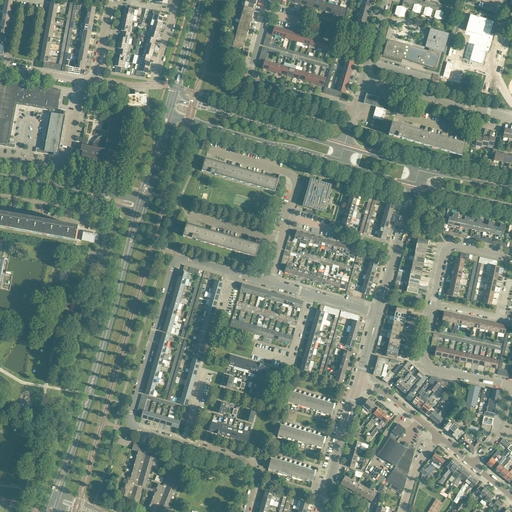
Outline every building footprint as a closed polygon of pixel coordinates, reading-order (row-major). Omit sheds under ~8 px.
[(308,0),(307,6),(313,8),(315,0),(308,0)] [(315,0),(313,8),(319,10),(322,2),(316,0),(315,0)] [(443,13),(452,16),(454,11),(447,8),(446,11),(442,10),(442,8),(436,6),(436,4),(425,0),(425,2),(419,1),(419,0),(403,0),(402,4),(402,7),(397,7),(395,13),(394,14),(395,14),(399,16),(405,16),(407,9),(406,9),(406,8),(412,10),(416,12),(420,12),(419,13),(420,13),(420,12),(423,13),(427,15),(430,15),(430,17),(431,17),(431,15),(434,16),(438,19),(441,19),(441,20),(443,13)] [(319,10),(325,12),(328,3),(322,2),(319,10)] [(325,12),(332,13),(334,5),(328,3),(325,12)] [(60,7),(58,6),(50,5),(49,11),(57,13),(59,13),(60,7)] [(340,7),(334,5),(332,13),(338,15),(340,7)] [(370,7),(368,7),(362,5),(360,11),(368,13),(370,7)] [(137,10),(137,7),(130,6),(130,9),(125,8),(124,14),(134,16),(135,10),(137,10)] [(343,17),(346,9),(340,7),(338,15),(343,17)] [(159,16),(160,11),(153,10),(152,14),(154,14),(152,20),(162,23),(163,17),(159,16)] [(368,13),(360,11),(358,17),(366,19),(368,13)] [(468,42),(463,60),(482,65),(486,51),(488,52),(493,34),(490,33),(491,32),(494,21),(493,21),(470,14),(464,34),(470,36),(469,38),(468,42)] [(358,17),(356,23),(364,26),(366,19),(358,17)] [(9,22),(2,20),(0,19),(0,23),(1,23),(1,26),(8,28),(9,22)] [(152,20),(151,26),(160,28),(162,23),(152,20)] [(363,31),(364,26),(356,23),(355,29),(354,29),(354,30),(363,32),(363,31)] [(84,28),(84,30),(91,32),(92,26),(85,24),(81,24),(80,27),(84,28)] [(122,31),(122,34),(130,36),(132,27),(122,25),(121,31),(122,31)] [(158,34),(160,28),(151,26),(149,31),(158,34),(159,34),(158,34)] [(278,37),(280,29),(275,27),(275,26),(274,30),(273,33),(272,36),(278,37)] [(287,30),(280,29),(278,37),(284,39),(287,30)] [(383,55),(402,61),(402,59),(437,70),(442,52),(443,52),(444,53),(449,34),(447,34),(441,32),(430,29),(429,33),(425,47),(429,48),(428,51),(387,40),(383,55)] [(80,36),(83,37),(90,38),(91,32),(84,30),(81,30),(80,36)] [(293,32),(287,30),(284,39),(290,41),(293,32)] [(149,31),(147,40),(155,42),(156,39),(157,39),(158,34),(149,31)] [(299,34),(293,32),(290,41),(296,43),(299,34)] [(0,55),(3,56),(4,51),(9,52),(11,37),(0,34),(0,55)] [(118,43),(129,45),(130,36),(122,34),(121,37),(120,37),(119,43),(118,43)] [(305,36),(299,34),(296,43),(303,44),(305,36)] [(311,37),(305,36),(303,44),(309,46),(311,37)] [(317,39),(311,37),(309,46),(315,48),(317,39)] [(324,41),(317,39),(315,48),(321,49),(324,41)] [(144,48),(153,51),(154,51),(155,45),(154,45),(155,42),(147,40),(144,48)] [(330,43),(324,41),(321,49),(327,51),(330,43)] [(119,49),(119,52),(127,53),(129,45),(118,43),(119,43),(118,49),(119,49)] [(335,44),(330,43),(327,51),(333,53),(336,44),(335,44)] [(144,48),(142,57),(150,59),(151,56),(152,56),(153,51),(144,48)] [(125,62),(127,53),(119,52),(118,55),(117,55),(116,60),(115,60),(125,62)] [(346,60),(354,62),(355,57),(356,57),(347,54),(347,55),(346,60)] [(142,57),(139,65),(148,68),(149,68),(150,62),(149,62),(150,59),(142,57)] [(116,66),(115,72),(120,73),(121,67),(124,68),(125,62),(115,60),(116,61),(115,66),(116,66)] [(263,69),(269,71),(271,62),(265,60),(264,63),(263,66),(263,67),(262,70),(263,70),(263,69)] [(344,66),(352,68),(354,62),(346,60),(344,66)] [(85,69),(86,63),(78,62),(75,61),(74,67),(75,68),(74,73),(80,75),(81,69),(85,69)] [(269,71),(275,72),(277,64),(271,62),(269,71)] [(275,72),(281,74),(283,66),(277,64),(275,72)] [(148,68),(139,65),(136,65),(135,69),(138,70),(138,71),(140,72),(139,77),(144,78),(146,73),(147,74),(148,68)] [(281,74),(287,76),(290,68),(283,66),(281,74)] [(350,74),(352,68),(344,66),(342,72),(350,74)] [(287,76),(293,78),(296,69),(290,68),(287,76)] [(293,78),(299,79),(302,71),(296,69),(293,78)] [(299,79),(306,81),(308,73),(302,71),(299,79)] [(341,78),(349,81),(350,74),(342,72),(341,78)] [(306,81),(312,83),(314,75),(308,73),(306,81)] [(312,83),(318,85),(320,76),(314,75),(312,83)] [(326,78),(320,76),(318,85),(323,86),(323,87),(326,78)] [(347,87),(349,81),(341,78),(339,85),(347,87)] [(22,102),(24,102),(27,84),(18,82),(0,79),(0,143),(2,144),(8,139),(15,102),(22,103),(22,102)] [(24,103),(30,105),(34,85),(27,84),(24,102),(24,103)] [(36,106),(37,106),(41,86),(34,85),(30,105),(34,105),(34,104),(36,104),(36,106)] [(346,93),(345,93),(347,87),(339,85),(337,91),(339,91),(342,92),(346,93)] [(43,107),(44,107),(47,88),(41,86),(37,106),(40,106),(41,105),(43,105),(43,107)] [(54,89),(47,88),(44,107),(48,108),(48,106),(51,107),(54,89)] [(51,107),(58,108),(61,90),(54,89),(51,107)] [(139,95),(139,92),(139,91),(135,91),(135,95),(127,95),(128,106),(147,106),(147,94),(139,95)] [(388,116),(391,105),(378,101),(376,107),(376,108),(373,118),(383,121),(385,116),(388,117),(388,116)] [(53,156),(54,156),(58,157),(66,112),(61,111),(60,115),(52,113),(46,142),(49,142),(48,147),(47,151),(47,152),(52,153),(51,154),(54,154),(53,156)] [(116,151),(117,152),(118,147),(118,146),(124,116),(114,114),(114,112),(112,112),(107,137),(106,137),(105,136),(104,136),(103,136),(102,136),(101,137),(100,137),(99,137),(98,138),(97,138),(97,139),(96,139),(96,140),(95,140),(95,141),(94,142),(94,143),(93,144),(93,145),(93,146),(93,147),(82,145),(81,147),(83,148),(81,158),(103,162),(104,156),(106,156),(108,159),(109,159),(110,159),(111,158),(112,157),(113,157),(113,156),(113,155),(111,153),(111,151),(116,151)] [(465,144),(410,128),(393,123),(392,123),(389,135),(462,156),(465,144)] [(472,145),(475,146),(481,147),(482,146),(483,138),(483,136),(480,135),(480,132),(478,132),(475,131),(472,145)] [(502,162),(504,153),(503,153),(503,154),(498,153),(498,152),(496,151),(495,155),(494,160),(497,160),(497,161),(502,162)] [(504,153),(502,162),(502,161),(505,162),(505,163),(509,164),(511,156),(511,155),(504,153)] [(278,180),(221,164),(221,163),(211,160),(211,161),(206,159),(205,159),(202,171),(275,192),(278,180)] [(332,185),(310,179),(302,206),(324,212),(332,185)] [(351,191),(350,197),(357,199),(359,193),(351,191)] [(350,197),(348,203),(355,205),(357,199),(350,197)] [(393,210),(395,203),(387,201),(386,207),(393,210)] [(348,203),(346,209),(354,211),(355,205),(348,203)] [(393,210),(386,207),(384,213),(391,216),(393,210)] [(344,215),(352,217),(354,211),(346,209),(344,215)] [(384,213),(382,220),(390,222),(391,216),(384,213)] [(451,227),(453,227),(456,214),(453,213),(452,218),(449,217),(447,224),(451,225),(451,227)] [(0,227),(76,241),(79,229),(0,214),(0,227)] [(456,226),(459,227),(462,215),(456,214),(453,227),(456,228),(456,226)] [(343,221),(350,224),(352,217),(344,215),(343,221)] [(462,215),(459,227),(463,228),(463,229),(465,230),(468,217),(465,216),(465,218),(462,218),(462,215)] [(468,217),(465,230),(467,230),(468,229),(471,230),(473,222),(474,218),(468,217)] [(473,222),(471,230),(475,230),(475,232),(477,232),(480,219),(477,219),(476,223),(473,222)] [(390,222),(382,220),(380,226),(388,228),(390,222)] [(343,221),(341,228),(344,228),(348,230),(349,229),(350,224),(343,221)] [(485,225),(483,232),(487,233),(486,234),(489,235),(492,222),(489,221),(488,226),(485,225)] [(187,224),(187,225),(183,237),(256,258),(259,245),(259,246),(202,229),(193,226),(187,225),(187,224)] [(497,227),(495,235),(498,236),(498,237),(501,237),(503,224),(501,224),(500,228),(497,227)] [(379,232),(386,234),(388,228),(380,226),(379,232)] [(300,243),(303,233),(297,232),(297,230),(297,231),(296,231),(296,233),(295,236),(294,239),(294,241),(300,243)] [(306,245),(307,242),(309,235),(303,233),(303,232),(303,233),(300,243),(306,245)] [(377,238),(384,240),(386,234),(379,232),(377,238)] [(313,244),(315,237),(309,235),(309,234),(309,235),(307,242),(306,245),(308,246),(309,243),(313,244)] [(321,246),(325,247),(327,240),(327,239),(324,238),(323,239),(321,239),(321,237),(321,238),(319,246),(318,248),(320,249),(321,246)] [(330,241),(329,241),(327,240),(325,247),(331,249),(333,241),(330,240),(330,241)] [(336,254),(337,251),(339,244),(333,242),(333,241),(331,249),(330,252),(336,254)] [(345,245),(339,244),(339,243),(339,244),(337,251),(336,254),(339,255),(340,254),(342,254),(345,245)] [(346,255),(348,256),(351,247),(345,246),(346,244),(345,244),(345,245),(342,254),(342,256),(345,257),(346,255)] [(354,259),(357,252),(358,248),(357,248),(357,249),(351,247),(352,246),(351,246),(351,247),(348,256),(348,257),(354,259)] [(372,256),(370,262),(377,264),(379,258),(372,256)] [(285,272),(291,274),(293,267),(294,264),(288,262),(287,265),(286,268),(285,271),(285,272)] [(376,270),(377,264),(370,262),(368,268),(376,270)] [(463,266),(455,264),(454,270),(462,272),(463,266)] [(297,276),(303,278),(305,270),(306,267),(300,265),(299,269),(297,276)] [(299,269),(293,267),(291,274),(297,276),(299,269)] [(367,274),(368,275),(374,276),(376,270),(368,268),(368,270),(367,274)] [(64,271),(60,271),(60,280),(68,280),(68,274),(67,274),(68,270),(64,270),(64,271)] [(454,270),(452,277),(460,278),(462,272),(454,270)] [(315,281),(321,283),(323,275),(324,272),(318,271),(317,274),(315,281)] [(309,279),(315,281),(317,274),(311,272),(309,279)] [(365,280),(368,281),(372,282),(374,276),(368,275),(367,274),(365,280)] [(321,283),(327,285),(329,277),(323,275),(321,283)] [(329,276),(329,277),(327,285),(333,286),(336,276),(334,275),(333,277),(329,276)] [(179,276),(177,283),(185,285),(187,279),(179,276)] [(333,286),(339,288),(342,278),(336,276),(333,286)] [(460,278),(452,277),(451,283),(459,285),(460,278)] [(339,288),(346,290),(349,280),(342,278),(339,288)] [(495,286),(497,280),(489,278),(487,284),(495,286)] [(363,286),(368,288),(370,288),(372,282),(368,281),(365,280),(363,286)] [(177,283),(175,289),(183,291),(185,285),(177,283)] [(451,283),(450,289),(457,291),(459,285),(451,283)] [(240,291),(246,293),(248,286),(242,284),(240,291)] [(246,293),(252,295),(255,288),(248,286),(246,293)] [(370,288),(368,288),(363,286),(361,293),(363,293),(367,294),(368,294),(369,295),(370,288)] [(219,295),(221,289),(214,287),(212,293),(219,295)] [(255,288),(252,295),(258,297),(261,289),(255,288)] [(175,289),(174,295),(181,297),(183,291),(175,289)] [(267,291),(261,289),(258,297),(264,298),(267,291)] [(457,291),(450,289),(448,295),(448,296),(457,298),(457,297),(456,297),(457,291)] [(273,293),(267,291),(264,298),(271,300),(273,293)] [(210,299),(218,301),(219,295),(212,293),(210,299)] [(273,293),(271,300),(277,302),(279,294),(273,293)] [(285,296),(279,294),(277,302),(283,304),(285,296)] [(174,295),(172,301),(180,303),(181,297),(174,295)] [(288,308),(289,305),(291,298),(285,296),(283,304),(282,306),(288,308)] [(485,297),(483,303),(483,302),(483,303),(492,305),(491,304),(493,298),(485,297)] [(297,300),(291,298),(289,305),(295,307),(297,300)] [(216,307),(218,301),(210,299),(209,305),(216,307)] [(303,301),(297,300),(295,307),(301,309),(303,301)] [(172,301),(170,307),(178,310),(180,303),(172,301)] [(207,311),(214,313),(216,307),(209,305),(207,311)] [(170,307),(168,314),(176,316),(178,310),(170,307)] [(317,311),(315,316),(323,318),(325,312),(323,312),(319,311),(317,310),(317,311)] [(212,319),(214,313),(207,311),(205,317),(212,319)] [(168,314),(167,320),(174,322),(176,316),(168,314)] [(321,325),(323,318),(315,316),(314,322),(321,325)] [(203,323),(211,326),(212,319),(205,317),(203,323)] [(230,327),(236,329),(238,321),(232,319),(230,327)] [(167,320),(165,326),(172,328),(174,322),(167,320)] [(244,323),(238,321),(236,329),(242,330),(244,323)] [(353,321),(352,327),(359,329),(361,323),(358,322),(355,321),(353,321)] [(319,331),(321,325),(314,322),(312,328),(319,331)] [(209,332),(211,326),(203,323),(202,330),(209,332)] [(242,330),(248,332),(250,325),(244,323),(242,330)] [(493,323),(492,332),(498,333),(500,325),(493,323)] [(257,324),(256,326),(254,334),(260,336),(263,328),(263,325),(257,324)] [(256,326),(250,325),(248,332),(254,334),(256,326)] [(504,334),(506,326),(506,325),(506,326),(500,325),(498,333),(504,334)] [(172,328),(165,326),(163,332),(171,334),(172,328)] [(352,327),(350,333),(357,335),(359,329),(352,327)] [(269,330),(263,328),(260,336),(266,337),(269,330)] [(312,328),(310,335),(318,337),(319,331),(312,328)] [(200,336),(207,338),(209,332),(202,330),(200,336)] [(269,330),(266,337),(273,339),(275,332),(269,330)] [(281,333),(275,332),(273,339),(279,341),(281,333)] [(287,335),(281,333),(279,341),(285,343),(287,335)] [(355,341),(357,335),(350,333),(348,339),(355,341)] [(287,335),(285,343),(291,344),(293,337),(287,335)] [(310,335),(308,341),(316,343),(318,337),(310,335)] [(205,344),(207,338),(200,336),(198,342),(205,344)] [(169,341),(161,339),(159,345),(167,347),(169,341)] [(354,347),(355,341),(348,339),(346,345),(354,347)] [(308,341),(307,347),(314,349),(316,343),(308,341)] [(158,351),(161,352),(165,353),(165,352),(167,347),(159,345),(158,351)] [(307,347),(305,352),(305,353),(312,355),(313,352),(314,349),(307,347)] [(443,348),(441,357),(447,358),(449,349),(443,348)] [(194,355),(201,357),(203,351),(196,349),(195,352),(194,355)] [(337,355),(339,356),(342,357),(349,359),(351,353),(339,349),(337,355)] [(447,358),(453,359),(455,351),(449,349),(447,358)] [(156,357),(163,359),(165,353),(161,352),(158,351),(156,357)] [(455,351),(453,359),(459,361),(461,352),(455,351)] [(459,361),(466,362),(468,353),(461,352),(459,361)] [(305,353),(303,359),(311,361),(312,355),(305,353)] [(466,362),(472,363),(474,355),(468,353),(466,362)] [(200,363),(201,357),(194,355),(191,354),(190,360),(192,361),(200,363)] [(472,363),(478,365),(480,356),(474,355),(472,363)] [(231,356),(228,367),(234,369),(234,366),(237,358),(231,356)] [(341,360),(340,363),(347,365),(349,359),(342,357),(339,356),(338,359),(341,360)] [(478,365),(484,366),(486,357),(480,356),(478,365)] [(156,357),(154,363),(162,366),(165,366),(165,364),(162,363),(163,359),(156,357)] [(389,360),(378,357),(373,375),(382,378),(385,366),(387,366),(389,360)] [(484,366),(491,367),(492,359),(486,357),(484,366)] [(303,359),(301,365),(309,367),(311,361),(303,359)] [(492,359),(491,367),(496,369),(497,369),(499,360),(492,359)] [(198,370),(200,363),(192,361),(190,360),(188,367),(191,367),(198,370)] [(406,382),(406,381),(408,379),(411,376),(413,373),(408,369),(411,364),(410,363),(408,361),(403,367),(406,370),(409,373),(404,379),(406,382)] [(249,371),(249,373),(254,374),(257,363),(252,362),(249,371)] [(154,363),(152,369),(160,372),(162,366),(154,363)] [(257,363),(254,374),(260,376),(260,374),(263,365),(257,363)] [(340,363),(338,369),(346,371),(347,365),(340,363)] [(300,371),(307,373),(309,367),(301,365),(300,371)] [(196,376),(198,370),(191,367),(189,373),(196,376)] [(152,369),(151,376),(158,378),(160,372),(152,369)] [(335,371),(334,374),(344,377),(346,371),(338,369),(338,371),(335,371)] [(385,375),(383,378),(382,379),(387,383),(394,374),(389,370),(385,375)] [(415,377),(420,380),(424,375),(420,371),(415,377)] [(194,382),(196,376),(189,373),(187,380),(194,382)] [(342,383),(344,377),(334,374),(332,380),(342,383)] [(225,375),(224,380),(233,383),(235,378),(225,375)] [(151,376),(149,382),(156,384),(158,378),(151,376)] [(401,377),(395,385),(400,389),(406,382),(404,379),(401,377)] [(432,385),(436,380),(437,378),(431,377),(427,381),(432,385)] [(441,379),(437,378),(436,380),(432,385),(432,386),(429,388),(434,392),(437,389),(440,385),(441,379)] [(193,388),(194,382),(187,380),(185,386),(193,388)] [(224,380),(222,386),(233,389),(235,383),(233,383),(224,380)] [(408,385),(409,383),(406,381),(406,382),(400,389),(405,394),(411,387),(408,385)] [(413,394),(423,383),(420,381),(416,385),(406,398),(410,402),(415,396),(413,394)] [(149,382),(147,388),(155,390),(156,384),(149,382)] [(252,383),(251,388),(253,389),(262,391),(263,386),(252,383)] [(444,388),(442,386),(440,385),(437,389),(443,394),(446,390),(444,388)] [(475,407),(480,387),(470,385),(469,390),(467,401),(466,405),(465,411),(470,412),(471,406),(475,407)] [(191,394),(193,388),(185,386),(183,392),(191,394)] [(153,396),(155,390),(147,388),(145,394),(153,396)] [(411,403),(415,406),(425,393),(424,392),(424,391),(422,388),(418,393),(420,396),(418,398),(416,397),(411,403)] [(326,415),(331,416),(331,414),(334,414),(335,411),(334,411),(332,410),(333,409),(334,405),(335,405),(336,404),(329,402),(330,399),(329,399),(327,401),(325,401),(325,398),(324,397),(322,400),(320,399),(321,397),(319,396),(317,399),(315,398),(316,395),(314,395),(313,397),(310,397),(311,394),(309,393),(308,396),(305,395),(306,392),(305,392),(303,394),(301,394),(301,391),(300,391),(298,393),(296,392),(297,390),(295,389),(293,392),(291,391),(289,390),(289,392),(290,392),(289,396),(287,403),(326,415)] [(494,417),(495,414),(500,391),(491,390),(485,415),(494,417)] [(189,400),(191,394),(183,392),(182,398),(189,400)] [(425,393),(415,406),(420,410),(425,404),(422,402),(428,395),(425,393)] [(187,406),(189,400),(182,398),(180,404),(187,406)] [(363,406),(368,411),(370,413),(376,406),(373,404),(374,404),(368,400),(363,406)] [(429,417),(434,410),(426,403),(425,404),(420,410),(429,417)] [(433,421),(438,424),(442,419),(440,417),(445,410),(450,405),(447,403),(445,407),(433,421)] [(436,408),(434,410),(429,417),(433,421),(445,407),(442,405),(441,407),(438,410),(436,408)] [(366,426),(368,428),(372,423),(382,411),(378,408),(373,414),(375,415),(366,426)] [(382,411),(372,423),(368,428),(370,430),(377,421),(379,423),(387,415),(382,411)] [(147,420),(153,422),(155,414),(149,412),(147,420)] [(160,423),(162,416),(155,414),(153,422),(160,423)] [(376,427),(367,439),(366,441),(368,443),(373,437),(372,437),(381,426),(383,427),(391,418),(387,415),(379,423),(376,427)] [(160,423),(166,425),(168,418),(162,416),(160,423)] [(484,429),(490,434),(491,433),(494,418),(484,416),(481,427),(484,429)] [(172,427),(174,420),(168,418),(166,425),(172,427)] [(447,421),(442,428),(447,432),(449,429),(452,431),(457,424),(452,421),(449,418),(447,421)] [(215,433),(220,435),(223,423),(218,422),(217,424),(215,433)] [(316,448),(321,449),(322,447),(324,448),(325,444),(324,444),(323,443),(323,442),(324,438),(326,438),(326,437),(320,435),(321,433),(319,432),(317,435),(315,434),(316,431),(314,431),(313,433),(310,433),(311,430),(309,429),(308,432),(305,431),(306,428),(305,428),(303,430),(301,430),(301,427),(300,427),(298,429),(296,428),(297,426),(295,425),(293,428),(291,427),(292,424),(290,424),(289,426),(286,426),(287,423),(285,422),(284,425),(281,424),(280,424),(279,425),(281,425),(280,429),(277,437),(316,448)] [(223,423),(220,435),(220,434),(226,436),(228,427),(229,425),(223,423)] [(390,435),(389,438),(394,441),(397,437),(398,436),(400,437),(402,435),(403,434),(406,430),(398,424),(395,428),(393,431),(392,431),(390,435)] [(457,424),(452,431),(454,433),(452,436),(457,440),(464,431),(457,424)] [(243,431),(241,440),(247,442),(249,432),(244,430),(243,431)] [(465,433),(459,441),(467,448),(473,440),(465,433)] [(363,443),(366,441),(367,439),(362,435),(359,439),(354,437),(353,440),(363,443)] [(398,488),(398,489),(403,491),(415,449),(409,445),(405,443),(403,446),(394,441),(389,438),(378,455),(396,466),(386,481),(389,483),(398,488)] [(473,440),(467,448),(474,454),(483,443),(477,438),(474,441),(473,440)] [(511,445),(503,438),(500,442),(508,448),(511,445)] [(353,440),(351,447),(360,449),(364,450),(366,444),(363,443),(353,440)] [(147,452),(147,451),(144,451),(145,447),(134,443),(132,450),(135,451),(127,479),(124,479),(119,498),(127,500),(127,499),(130,500),(129,504),(137,506),(142,489),(152,492),(145,509),(153,511),(152,511),(165,511),(175,486),(178,487),(181,481),(167,475),(165,480),(163,484),(164,484),(163,486),(155,483),(153,489),(145,487),(154,456),(146,454),(147,452)] [(351,447),(349,453),(358,456),(360,449),(351,447)] [(494,460),(501,452),(498,450),(487,464),(491,468),(496,462),(494,460)] [(349,453),(348,459),(356,462),(358,456),(349,453)] [(435,453),(431,459),(433,461),(436,463),(440,457),(435,453)] [(268,470),(312,483),(312,480),(315,481),(316,477),(315,477),(313,477),(314,475),(315,471),(316,472),(316,470),(310,469),(311,466),(309,465),(308,468),(306,467),(306,465),(305,464),(303,467),(301,466),(301,463),(300,463),(298,465),(296,464),(297,462),(295,461),(293,464),(291,463),(292,460),(290,460),(289,462),(286,462),(287,459),(285,459),(284,461),(281,460),(282,458),(281,457),(279,460),(277,459),(277,456),(276,456),(274,458),(271,457),(270,457),(270,458),(271,459),(271,461),(270,463),(268,470)] [(494,470),(499,474),(511,458),(509,456),(501,466),(499,464),(494,470)] [(430,470),(426,477),(427,477),(436,467),(438,469),(445,461),(440,457),(436,463),(430,470)] [(511,457),(511,458),(499,474),(504,478),(511,470),(509,468),(511,463),(511,457)] [(354,468),(356,462),(348,459),(346,466),(354,468)] [(441,475),(443,476),(454,463),(449,460),(444,465),(444,466),(447,468),(441,475)] [(436,463),(433,461),(431,464),(433,466),(429,471),(424,467),(420,472),(426,477),(430,470),(436,463)] [(458,466),(454,463),(443,476),(438,483),(441,485),(445,478),(448,475),(451,471),(453,473),(458,466)] [(455,481),(459,477),(464,470),(459,466),(458,467),(458,466),(453,473),(451,476),(454,478),(452,483),(454,484),(455,481)] [(470,475),(464,470),(459,477),(455,481),(454,484),(457,485),(458,483),(461,479),(465,482),(470,475)] [(349,476),(346,474),(341,484),(347,488),(352,480),(348,478),(349,476)] [(463,485),(458,494),(463,497),(463,496),(464,492),(464,491),(469,484),(474,478),(470,475),(465,482),(467,483),(464,486),(463,485)] [(478,481),(474,478),(469,484),(464,491),(464,492),(466,493),(470,487),(472,489),(478,481)] [(352,480),(347,488),(353,491),(358,483),(352,480)] [(353,491),(359,495),(364,486),(358,483),(353,491)] [(390,483),(388,487),(400,494),(402,495),(403,491),(398,489),(398,488),(390,483)] [(359,495),(365,498),(370,490),(364,486),(359,495)] [(482,499),(489,492),(484,488),(482,490),(481,489),(482,489),(479,486),(474,492),(480,498),(480,497),(482,499)] [(370,490),(365,498),(371,502),(377,491),(375,490),(373,492),(370,490)] [(265,491),(264,497),(271,499),(273,493),(265,491)] [(491,508),(496,502),(493,500),(492,499),(494,497),(489,492),(482,499),(491,508)] [(264,497),(262,503),(269,505),(272,506),(274,500),(271,499),(264,497)] [(436,499),(427,511),(437,511),(443,503),(436,499)] [(461,500),(456,509),(460,511),(463,507),(466,504),(461,500)] [(495,511),(497,511),(502,508),(501,508),(500,507),(502,505),(497,500),(496,502),(491,508),(495,511)] [(300,507),(307,509),(309,503),(301,501),(300,507)] [(268,511),(269,505),(262,503),(260,509),(268,511)]
